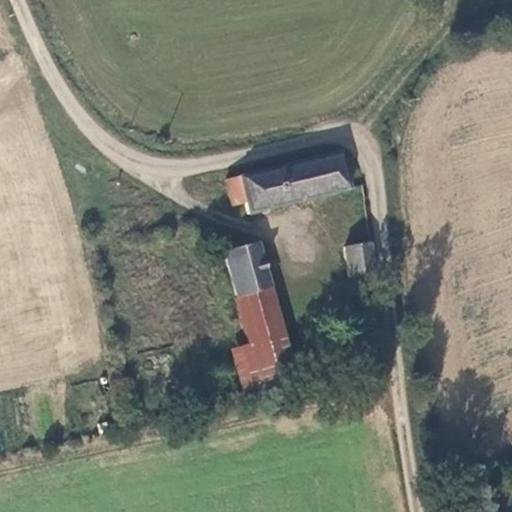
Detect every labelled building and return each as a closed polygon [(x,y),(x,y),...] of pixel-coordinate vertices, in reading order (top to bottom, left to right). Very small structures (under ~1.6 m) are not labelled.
[(350,190),(341,152),(227,182),(233,206),(244,204),(246,215),(350,190)] [(368,244),(344,247),(348,277),(372,274),(368,244)] [(257,245),(223,254),(235,297),(269,289),(257,245)] [(249,346),(282,336),(269,289),(235,297),(249,346)] [(364,322),(367,340),(377,338),(374,321),(364,322)] [(233,351),(246,398),(296,385),(289,360),(282,336),(249,346),(233,351)]
